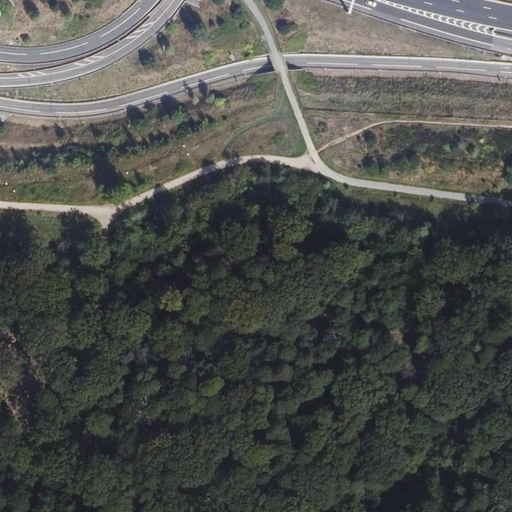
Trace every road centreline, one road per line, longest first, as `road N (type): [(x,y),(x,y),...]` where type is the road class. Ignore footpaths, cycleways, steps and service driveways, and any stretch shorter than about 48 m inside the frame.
road 1 (motorway): [(0,101),(111,104),(291,59),(511,68)]
road 2 (track): [(77,511),(107,232),(119,208)]
road 3 (motorway): [(0,82),(105,61),(180,0)]
road 4 (motorway): [(154,0),(90,45),(47,57),(0,56)]
road 5 (trunk): [(366,0),(511,44)]
